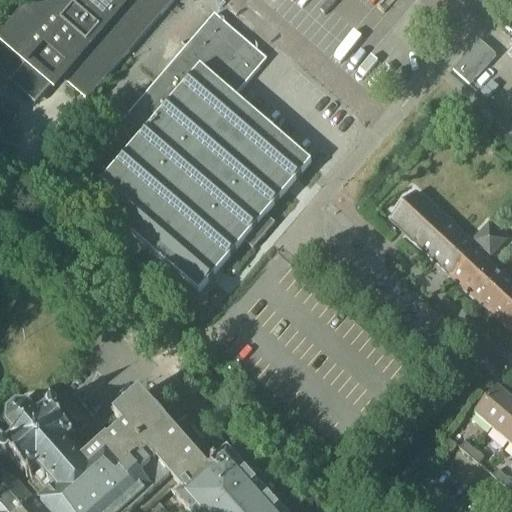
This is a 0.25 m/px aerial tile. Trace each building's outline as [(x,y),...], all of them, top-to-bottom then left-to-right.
[(32,0),(0,38),(0,46),(24,67),(8,85),(34,107),(59,78),(86,101),(85,102),(86,103),(173,0),(124,0),(120,5),(114,0),(32,0)] [(264,217),(297,179),(309,165),(233,99),(265,61),(213,16),(75,176),(94,193),(88,199),(198,294),(242,243),(253,252),(276,226),(264,217)] [(468,87),(496,57),(477,41),(450,72),(468,87)] [(462,289),(488,262),(474,249),(415,194),(389,222),(429,258),(449,276),(448,277),(462,289)] [(505,241),(488,226),(473,243),(489,258),(505,241)] [(511,284),(488,262),(462,289),(511,335),(511,284)] [(180,293),(186,299),(191,293),(185,288),(180,293)] [(491,431),(511,406),(511,403),(496,390),(474,416),(491,431)] [(277,511),(228,456),(226,457),(221,450),(214,456),(203,443),(192,453),(140,394),(114,417),(124,428),(107,443),(106,442),(87,460),(72,443),(75,440),(73,438),(88,424),(68,401),(58,410),(53,404),(52,405),(45,396),(38,395),(28,403),(27,409),(18,409),(16,406),(14,407),(15,410),(8,416),(6,415),(5,417),(7,418),(6,428),(0,428),(0,455),(4,460),(7,457),(22,474),(24,472),(27,476),(25,478),(27,480),(32,475),(50,495),(37,506),(17,483),(16,484),(11,479),(9,481),(3,474),(0,477),(0,511),(135,511),(138,510),(139,511),(164,511),(176,502),(185,511),(277,511)] [(511,439),(511,406),(491,431),(508,445),(511,439)] [(468,458),(474,451),(464,443),(458,450),(468,458)] [(474,451),(468,458),(478,467),(484,460),(474,451)] [(501,486),(506,480),(497,471),(491,478),(501,486)] [(511,492),(511,484),(506,480),(501,486),(511,495),(511,492)]
